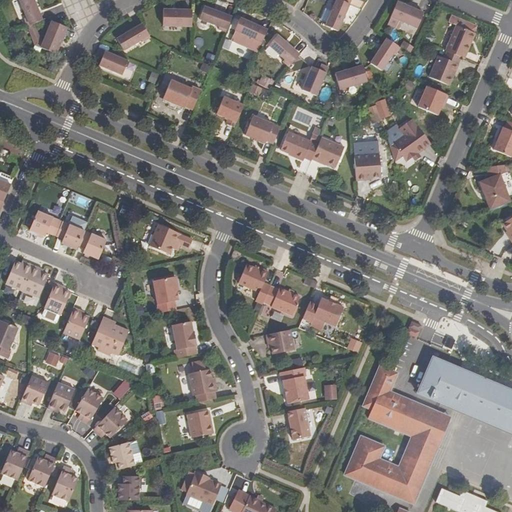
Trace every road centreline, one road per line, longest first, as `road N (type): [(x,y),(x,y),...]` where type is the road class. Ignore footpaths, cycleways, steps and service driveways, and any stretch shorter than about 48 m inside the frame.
road 1 (tertiary): [(479,302),(29,112)]
road 2 (residential): [(415,250),(56,100)]
road 3 (residential): [(229,222),(457,318),(499,347)]
road 4 (residential): [(415,250),(510,24)]
road 5 (residential): [(245,446),(254,418),(212,286),(229,222)]
road 6 (residential): [(38,144),(229,222)]
road 7 (residential): [(262,0),(339,48),(378,0)]
road 8 (residential): [(96,511),(95,475),(85,455),(66,440),(0,420)]
